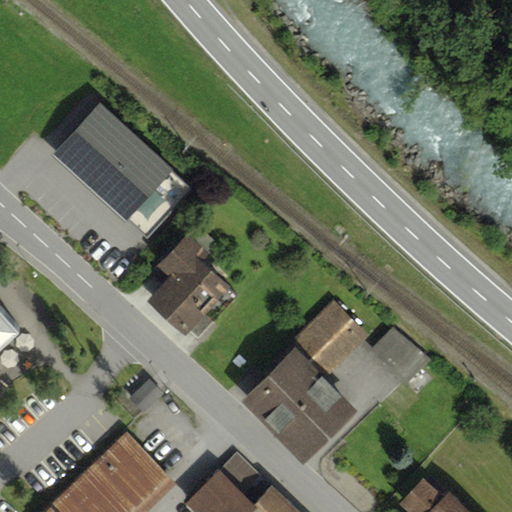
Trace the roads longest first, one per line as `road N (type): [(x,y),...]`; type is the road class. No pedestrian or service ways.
road 1 (primary): [(511,318),(313,135),(190,0)]
road 2 (tertiary): [(0,206),(321,511)]
